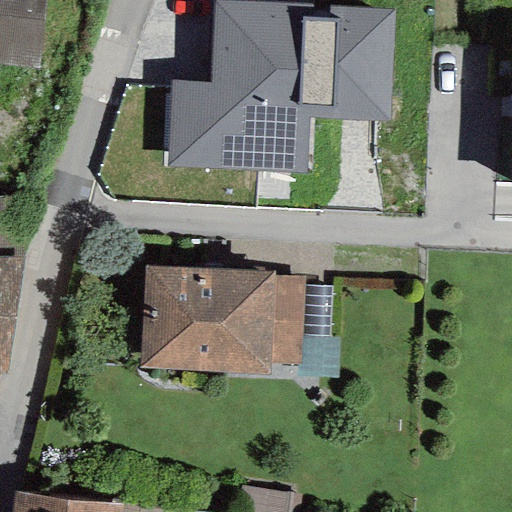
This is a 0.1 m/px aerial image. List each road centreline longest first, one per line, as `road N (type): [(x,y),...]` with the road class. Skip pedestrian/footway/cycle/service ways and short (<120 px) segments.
road 1 (residential): [(135,0),(31,294),(0,442)]
road 2 (unknown): [(61,210),(130,233),(394,238)]
